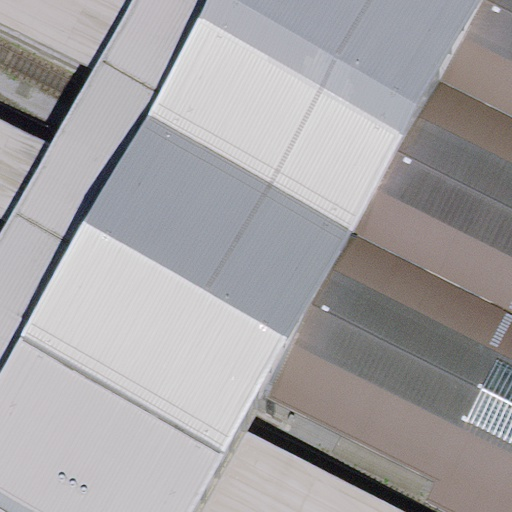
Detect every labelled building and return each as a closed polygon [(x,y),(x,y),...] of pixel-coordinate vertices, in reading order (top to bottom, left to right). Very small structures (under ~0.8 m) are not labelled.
[(0,0),(0,32),(17,40),(95,79),(137,4),(129,0),(0,0)] [(0,511),(196,511),(226,458),(238,439),(241,434),(483,0),(139,0),(137,4),(95,79),(58,160),(8,234),(0,248),(0,511)] [(511,511),(511,0),(483,0),(241,434),(400,511),(511,511)] [(0,229),(8,234),(58,160),(0,130),(0,229)] [(382,511),(330,486),(238,439),(226,458),(196,511),(382,511)]
